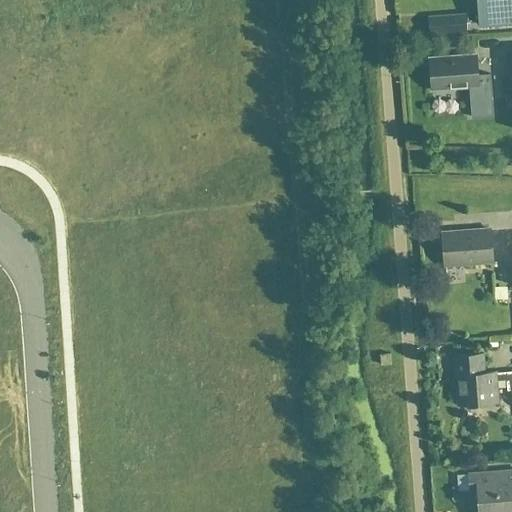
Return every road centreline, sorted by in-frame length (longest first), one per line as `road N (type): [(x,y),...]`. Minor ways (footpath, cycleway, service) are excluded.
road 1 (residential): [(421,511),(381,0)]
road 2 (track): [(279,0),(304,269),(308,511)]
road 3 (unclassified): [(0,241),(35,297),(49,511)]
